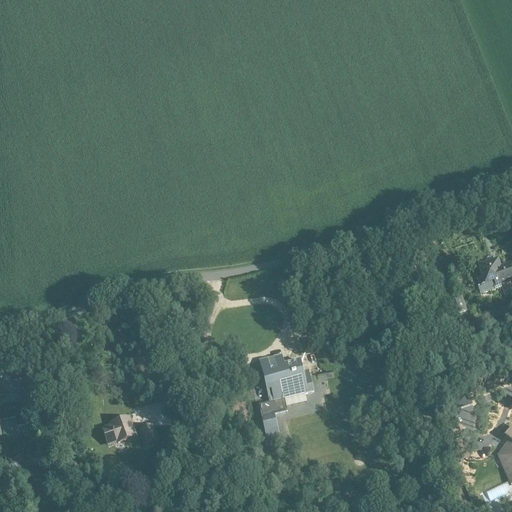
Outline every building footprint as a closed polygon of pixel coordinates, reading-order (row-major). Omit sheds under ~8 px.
[(511,263),(495,270),(492,261),(478,266),(482,278),(478,279),(480,287),(494,282),(495,286),(511,280),(511,263)] [(448,319),(467,312),(461,296),(442,303),(448,319)] [(285,400),(314,394),(309,372),(303,373),(301,361),(285,365),(283,356),(259,361),(269,403),(259,405),(267,442),(281,439),(275,415),(287,412),(285,400)] [(315,385),(315,397),(324,397),(323,384),(315,385)] [(27,425),(25,417),(23,405),(20,405),(19,403),(0,406),(0,421),(9,419),(16,418),(17,427),(27,425)] [(117,423),(117,425),(103,430),(108,446),(117,443),(117,444),(135,438),(128,419),(117,423)] [(152,427),(140,432),(146,448),(158,444),(152,427)] [(511,429),(505,438),(510,441),(499,456),(509,480),(511,478),(511,429)] [(20,457),(10,460),(14,472),(24,469),(20,457)]
